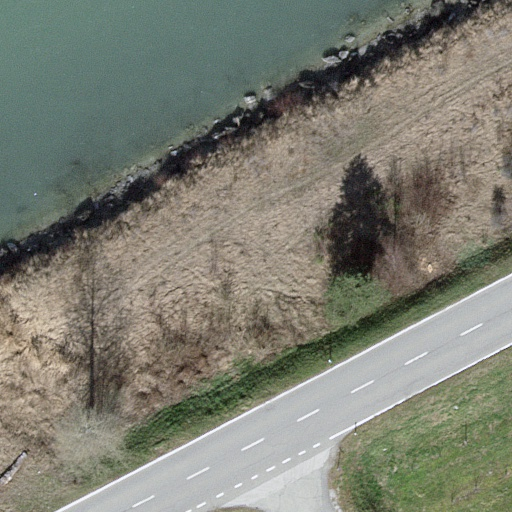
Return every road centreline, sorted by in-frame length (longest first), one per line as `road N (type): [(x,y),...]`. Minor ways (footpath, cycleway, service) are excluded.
road 1 (tertiary): [(511,311),(263,441)]
road 2 (tertiary): [(263,441),(127,511)]
